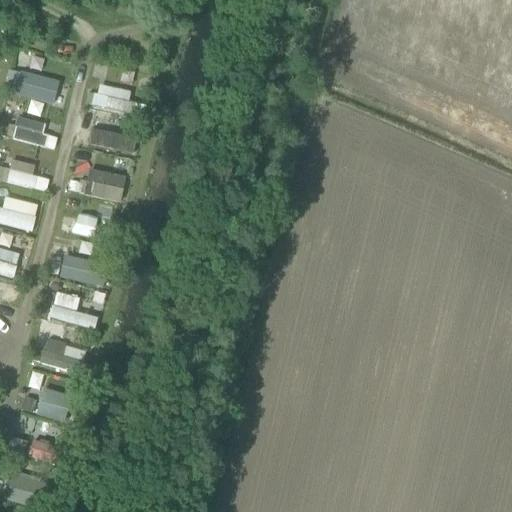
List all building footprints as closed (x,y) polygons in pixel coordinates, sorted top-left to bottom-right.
[(52,104),(56,80),(19,74),(15,98),(52,104)] [(142,121),(145,109),(131,105),(134,94),(101,86),(99,96),(88,93),(85,106),(142,121)] [(46,126),(5,116),(0,136),(0,137),(56,151),(58,139),(44,135),(46,126)] [(50,180),(34,176),(36,167),(14,161),(8,183),(46,194),(50,180)] [(0,167),(0,182),(7,184),(10,170),(0,167)] [(89,168),(81,194),(122,206),(130,180),(89,168)] [(62,223),(60,234),(107,243),(110,232),(62,223)] [(1,234),(0,240),(0,248),(20,253),(23,238),(1,234)] [(0,250),(0,275),(16,279),(21,254),(0,250)] [(66,255),(60,278),(104,290),(110,267),(66,255)] [(99,317),(52,309),(49,322),(97,330),(99,317)] [(81,376),(87,351),(47,341),(41,366),(81,376)] [(32,372),(29,386),(45,389),(48,376),(32,372)] [(43,391),(37,417),(67,423),(73,397),(43,391)] [(48,440),(50,425),(15,419),(13,434),(48,440)] [(1,498),(30,508),(38,486),(9,475),(1,498)]
